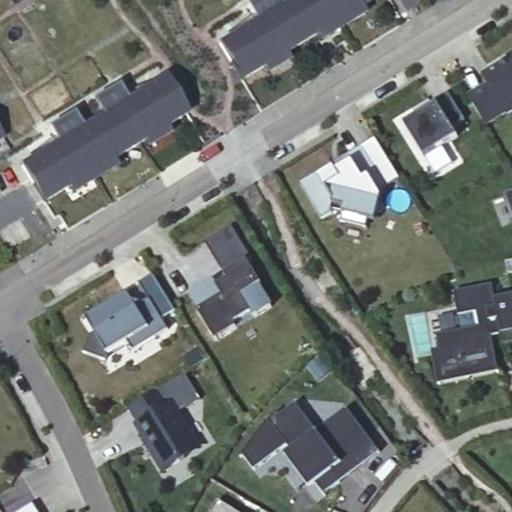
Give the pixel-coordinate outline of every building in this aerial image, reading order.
[(290,0),(219,44),(230,62),(236,58),(247,77),(372,0),(290,0)] [(277,0),(255,0),(247,6),(253,16),(278,1),(277,0)] [(511,53),(507,57),(509,60),(484,76),(490,85),(469,97),(486,126),(507,112),(508,114),(511,111),(511,53)] [(165,78),(21,166),(33,184),(38,180),(49,199),(181,118),(170,99),(176,96),(165,78)] [(118,85),(93,100),(99,111),(124,96),(118,85)] [(466,121),(449,93),(435,101),(437,104),(404,124),(425,158),(458,137),(453,129),(466,121)] [(73,113),(48,128),(55,139),(80,123),(73,113)] [(367,228),(374,229),(381,197),(379,192),(401,179),(375,138),(348,155),(352,162),(337,171),(333,164),(301,183),(323,219),(332,213),(333,209),(344,212),(341,221),(367,228)] [(273,305),(259,284),(262,282),(248,260),(252,257),(231,225),(205,243),(228,279),(218,285),(215,280),(192,295),(202,309),(199,311),(218,340),(273,305)] [(82,320),(86,317),(96,335),(108,354),(124,345),(128,342),(134,351),(169,330),(162,319),(176,310),(154,274),(139,283),(149,299),(145,302),(140,305),(135,304),(132,299),(127,291),(81,319),(82,320)] [(492,284),(454,292),(462,329),(437,334),(440,349),(442,357),(439,358),(443,377),(467,372),(466,370),(489,365),(483,338),(492,336),(501,334),(503,343),(511,340),(511,294),(495,298),(492,284)] [(440,349),(432,351),(439,384),(499,372),(492,336),(483,338),(489,365),(466,370),(467,372),(443,377),(439,358),(442,357),(440,349)] [(199,447),(171,403),(169,404),(160,389),(130,408),(139,422),(137,424),(150,445),(154,451),(153,452),(164,471),(185,458),(184,455),(199,447)] [(379,452),(347,408),(316,431),(295,402),(278,414),(275,410),(256,432),(241,452),(253,467),(286,443),(322,493),(379,452)] [(236,511),(219,501),(211,511),(236,511)]
